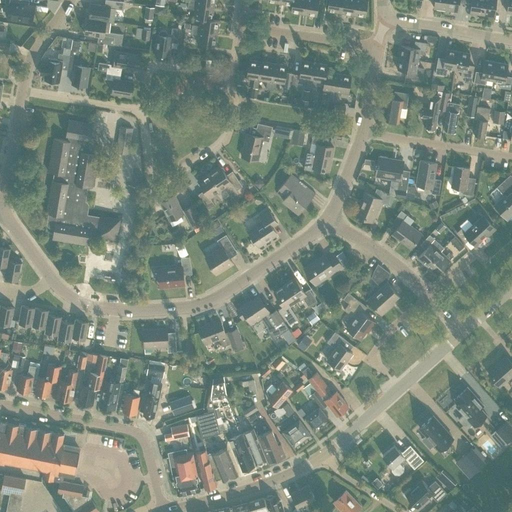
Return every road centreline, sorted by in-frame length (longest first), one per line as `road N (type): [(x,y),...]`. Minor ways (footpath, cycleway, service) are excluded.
road 1 (residential): [(326,218),(208,301),(139,310),(70,298),(5,207)]
road 2 (residential): [(163,511),(140,435),(0,403)]
road 3 (residential): [(140,113),(151,176),(171,178),(226,135),(239,97),(232,73)]
road 4 (tertiary): [(324,456),(463,331)]
road 5 (tertiary): [(170,511),(324,456)]
road 6 (residential): [(511,158),(363,131)]
road 7 (residential): [(380,25),(399,20),(511,38)]
road 8 (residential): [(232,73),(152,65),(140,113)]
road 9 (residential): [(245,24),(372,51)]
road 10 (residential): [(430,294),(326,218)]
road 11 (residential): [(140,113),(21,92)]
